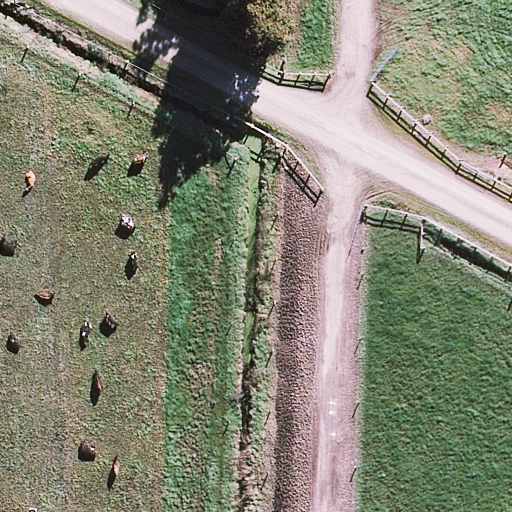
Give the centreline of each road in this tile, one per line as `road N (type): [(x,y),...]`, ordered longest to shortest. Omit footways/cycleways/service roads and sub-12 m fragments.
road 1 (track): [(309,511),(322,0)]
road 2 (track): [(125,0),(511,205)]
